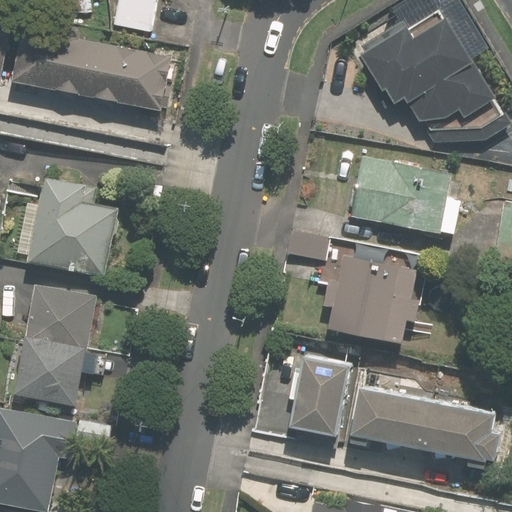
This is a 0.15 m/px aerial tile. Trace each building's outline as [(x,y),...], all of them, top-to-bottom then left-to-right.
[(158,0),(120,0),(116,21),(153,29),(158,0)] [(411,95),(442,145),(484,144),(511,125),(511,114),(500,95),(505,92),(454,12),(419,34),(408,16),(362,45),(388,87),(393,84),(403,100),(411,95)] [(19,19),(0,14),(0,73),(7,75),(19,19)] [(105,36),(30,21),(19,76),(94,91),(105,36)] [(179,51),(105,36),(94,91),(168,106),(179,51)] [(367,151),(358,215),(449,228),(458,164),(453,163),(367,151)] [(35,252),(34,258),(112,271),(121,204),(98,201),(100,182),(48,174),(44,203),(30,201),(23,250),(35,252)] [(511,200),(505,200),(498,257),(511,258),(511,200)] [(290,254),(327,259),(324,281),(332,282),(326,324),(424,338),(430,296),(417,294),(422,261),(348,251),(347,257),(330,254),(333,233),(294,228),(290,254)] [(83,402),(89,368),(107,371),(111,350),(92,347),(102,290),(40,279),(38,292),(34,291),(32,301),(36,302),(20,391),(83,402)] [(348,428),(360,357),(310,349),(298,420),(348,428)] [(507,403),(367,378),(358,432),(497,457),(507,403)] [(113,445),(117,422),(3,402),(0,419),(0,497),(52,506),(62,450),(78,453),(81,439),(113,445)] [(437,511),(355,496),(353,505),(319,499),(316,511),(437,511)]
